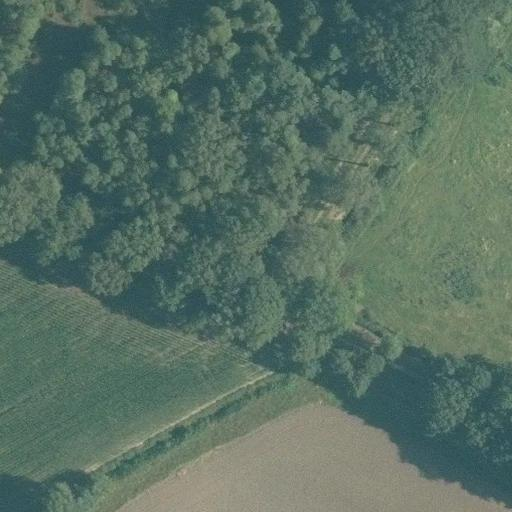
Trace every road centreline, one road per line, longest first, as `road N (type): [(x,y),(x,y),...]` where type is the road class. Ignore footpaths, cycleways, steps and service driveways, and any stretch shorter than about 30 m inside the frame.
road 1 (track): [(0,192),(266,294),(511,430)]
road 2 (track): [(405,83),(266,294)]
road 3 (track): [(461,0),(405,83),(407,0)]
